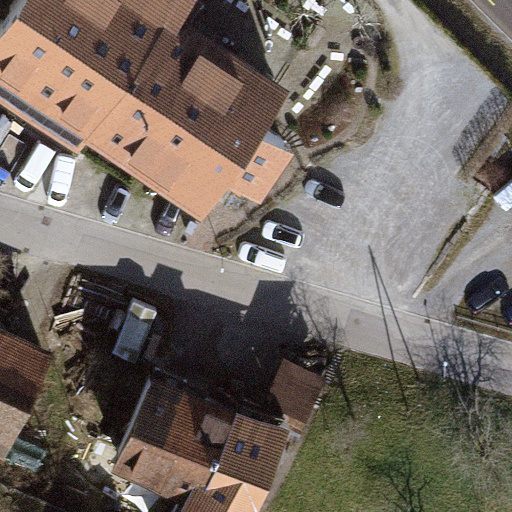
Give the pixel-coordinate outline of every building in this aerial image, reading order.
[(16,0),(9,11),(0,24),(0,98),(80,151),(89,138),(167,17),(180,25),(189,12),(196,0),(16,0)] [(295,84),(189,12),(180,25),(167,17),(89,138),(204,216),(228,184),(242,194),(247,186),(264,197),(298,146),(268,127),(295,84)] [(0,457),(5,460),(58,347),(0,321),(0,457)] [(328,373),(286,356),(265,408),(285,416),(286,412),(309,421),(328,373)] [(180,511),(258,511),(261,506),(294,427),(158,369),(113,468),(187,500),(180,511)]
